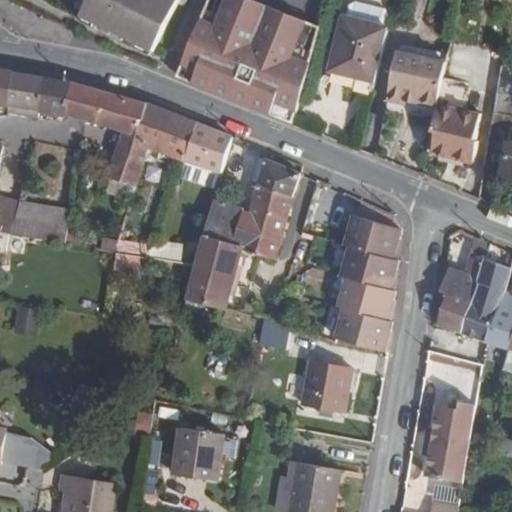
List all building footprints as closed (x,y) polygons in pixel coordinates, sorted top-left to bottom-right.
[(123,38),(153,53),(178,1),(175,0),(90,0),(82,18),(111,33),(108,38),(120,44),(123,38)] [(226,0),(208,0),(206,7),(221,13),(226,0)] [(261,6),(245,0),(226,0),(221,13),(226,15),(245,23),(254,27),(261,6)] [(303,24),(261,6),(254,27),(297,45),(303,24)] [(221,13),(206,7),(200,21),(215,27),(221,13)] [(195,73),(191,84),(216,95),(219,87),(229,91),(254,27),(245,23),(242,37),(222,31),(226,15),(221,13),(215,27),(200,21),(180,67),(195,73)] [(245,23),(226,15),(222,31),(242,37),(245,23)] [(344,19),(331,72),(373,83),(387,29),(344,19)] [(312,51),(318,30),(303,24),(297,45),(312,51)] [(297,45),(254,27),(229,91),(244,97),(241,105),(266,115),(274,90),(279,91),(298,98),(308,65),(292,59),(297,45)] [(394,44),(392,52),(443,62),(445,54),(394,44)] [(292,59),(308,65),(312,51),(297,45),(292,59)] [(443,62),(392,52),(383,101),(400,105),(401,101),(434,107),(437,93),(438,86),(443,62)] [(468,82),(488,85),(493,57),(471,53),(469,53),(465,77),(469,78),(468,82)] [(180,67),(176,78),(191,84),(195,73),(180,67)] [(0,71),(0,100),(9,101),(13,74),(0,71)] [(39,79),(13,74),(9,101),(36,105),(39,79)] [(67,83),(39,79),(36,105),(41,105),(65,109),(67,83)] [(131,183),(130,191),(135,193),(147,155),(152,136),(136,131),(144,107),(88,90),(72,85),(67,83),(65,109),(69,110),(84,114),(121,126),(108,176),(131,183)] [(229,91),(219,87),(216,95),(226,99),(229,91)] [(293,112),(298,98),(279,91),(274,90),(266,115),(268,115),(272,104),(293,112)] [(244,97),(229,91),(226,99),(241,105),(244,97)] [(8,107),(41,111),(41,105),(36,105),(9,101),(8,107)] [(268,115),(290,124),(293,112),(272,104),(268,115)] [(136,131),(152,136),(147,155),(220,180),(230,141),(157,111),(144,107),(136,131)] [(434,112),(425,157),(471,165),(475,144),(471,143),(476,120),(434,112)] [(511,121),(489,117),(487,128),(479,175),(511,180),(511,121)] [(265,164),(258,162),(252,186),(259,188),(265,164)] [(217,212),(212,210),(198,269),(196,275),(186,308),(227,317),(241,256),(274,263),(300,178),(266,163),(259,188),(249,221),(217,212)] [(223,192),(217,190),(212,210),(217,212),(223,192)] [(0,240),(12,242),(19,205),(0,201),(0,240)] [(71,214),(19,205),(12,242),(67,252),(71,214)] [(367,207),(365,212),(397,229),(394,220),(367,207)] [(344,277),(348,278),(340,309),(344,310),(335,340),(383,354),(386,340),(385,339),(389,322),(387,322),(391,308),(388,307),(392,290),(390,290),(394,275),(391,275),(395,260),(392,259),(396,244),(393,243),(397,229),(355,216),(346,246),(352,247),(344,277)] [(73,241),(71,253),(116,261),(119,249),(73,241)] [(471,241),(467,256),(481,262),(487,247),(471,241)] [(502,270),(488,265),(474,305),(465,336),(487,344),(505,287),(511,265),(511,257),(508,255),(502,270)] [(461,275),(447,270),(439,292),(474,305),(488,265),(481,262),(467,256),(461,275)] [(511,289),(505,287),(487,344),(500,348),(506,350),(511,331),(511,289)] [(438,293),(445,296),(435,326),(465,336),(474,305),(439,292),(438,293)] [(21,305),(15,328),(37,333),(43,311),(21,305)] [(511,331),(501,369),(511,371),(511,331)] [(283,340),(256,333),(253,350),(279,356),(283,340)] [(339,411),(346,365),(305,358),(298,403),(339,411)] [(454,414),(451,414),(439,482),(460,486),(472,410),(456,408),(454,414)] [(435,411),(424,480),(439,482),(451,414),(435,411)] [(138,416),(135,435),(148,437),(151,418),(138,416)] [(511,435),(499,430),(501,444),(511,448),(511,435)] [(219,438),(179,431),(172,476),(212,483),(219,438)] [(331,511),(338,472),(295,465),(287,511),(331,511)] [(63,492),(59,511),(106,511),(112,482),(58,473),(55,491),(63,492)]
